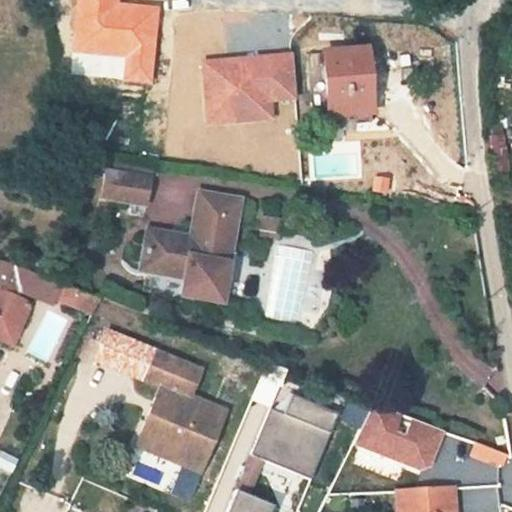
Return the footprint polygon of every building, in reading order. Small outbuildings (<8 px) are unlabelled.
[(364,111),(364,104),(358,54),(314,59),(321,115),(364,111)] [(485,136),(492,177),(509,174),(502,133),(485,136)] [(116,175),(112,204),(156,210),(160,183),(116,175)] [(195,248),(152,242),(146,280),(151,281),(148,301),(225,311),(228,292),(240,208),(202,203),(195,248)] [(267,219),(263,239),(282,243),(286,223),(267,219)] [(0,339),(21,349),(38,312),(35,305),(26,301),(29,295),(38,275),(7,262),(0,277),(0,290),(1,290),(0,292),(0,339)] [(29,295),(62,307),(64,302),(84,311),(90,296),(76,290),(38,275),(29,295)] [(90,296),(84,311),(100,318),(107,303),(90,296)] [(155,434),(191,450),(186,466),(212,478),(235,420),(199,406),(211,376),(164,357),(152,387),(170,394),(155,434)] [(310,480),(335,410),(274,388),(237,492),(248,496),(254,480),(290,492),(296,475),(310,480)] [(155,434),(148,450),(186,466),(191,450),(155,434)] [(474,457),(469,468),(499,481),(504,470),(474,457)] [(237,493),(227,511),(269,511),(271,509),(237,493)] [(453,511),(453,503),(396,506),(396,511),(453,511)]
